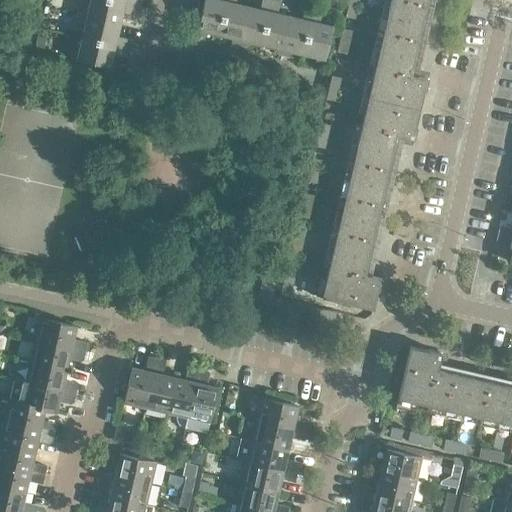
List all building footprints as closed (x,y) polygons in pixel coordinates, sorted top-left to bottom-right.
[(137,16),(139,7),(109,0),(89,0),(88,9),(83,8),(81,16),(119,24),(122,12),(137,16)] [(218,35),(226,0),(203,0),(195,34),(204,36),(205,32),(218,35)] [(238,44),(247,6),(235,4),(235,0),(226,0),(218,35),(232,38),(231,42),(238,44)] [(260,44),(270,0),(261,0),(259,9),(247,6),(238,44),(246,46),(247,41),(260,44)] [(280,54),(289,16),(277,13),(280,2),(272,0),(270,0),(260,44),(274,47),(273,52),(280,54)] [(365,274),(377,222),(397,135),(413,139),(416,126),(415,126),(423,90),(424,91),(427,78),(411,74),(428,0),(389,0),(328,266),(325,277),(315,274),(311,294),(373,308),(377,290),(378,290),(381,277),(365,274)] [(354,19),(356,7),(347,5),(345,17),(354,19)] [(303,54),(313,9),(304,7),(301,19),(289,16),(280,54),(288,56),(289,51),(303,54)] [(322,11),(313,9),(303,54),(316,57),(315,62),(323,64),(332,26),(319,23),(322,11)] [(116,37),(119,24),(81,16),(80,23),(84,24),(81,38),(130,49),(132,40),(116,37)] [(351,30),(343,29),(342,28),(339,40),(348,42),(351,30)] [(37,35),(34,48),(43,50),(46,37),(37,35)] [(128,58),(130,49),(81,38),(78,51),(73,50),(71,58),(109,67),(112,54),(128,58)] [(346,54),(348,42),(339,40),(336,52),(346,54)] [(331,75),(328,87),(337,89),(340,78),(331,75)] [(337,89),(328,87),(326,99),(335,101),(337,89)] [(329,125),(321,123),(320,123),(317,134),(326,136),(329,125)] [(324,148),(326,136),(317,134),(315,146),(324,148)] [(321,160),(313,158),(312,158),(309,169),(318,172),(321,160)] [(316,183),(318,172),(309,169),(306,181),(316,183)] [(313,195),(304,193),(301,204),(310,207),(313,195)] [(307,218),(310,207),(301,204),(298,216),(307,218)] [(72,245),(99,244),(98,225),(71,227),(72,245)] [(511,237),(511,228),(502,226),(498,228),(497,234),(511,237)] [(305,230),(296,228),(293,240),(302,242),(305,230)] [(511,237),(497,234),(496,240),(498,244),(509,246),(511,250),(510,259),(511,262),(511,237)] [(299,253),(302,242),(293,240),(290,251),(299,253)] [(284,276),(282,287),(291,290),(294,278),(284,276)] [(270,297),(273,283),(260,280),(257,294),(270,297)] [(75,326),(40,317),(35,339),(85,351),(87,342),(72,339),(75,326)] [(83,360),(85,351),(35,339),(30,360),(66,369),(68,356),(83,360)] [(511,385),(437,368),(440,356),(441,352),(433,350),(428,349),(428,350),(409,346),(395,408),(415,412),(417,402),(511,424),(511,385)] [(145,408),(157,358),(148,356),(146,365),(147,365),(150,367),(149,371),(131,367),(123,403),(145,408)] [(166,413),(174,377),(158,373),(159,369),(162,369),(163,369),(165,360),(157,358),(145,408),(166,413)] [(63,381),(66,369),(30,360),(26,380),(25,381),(75,393),(77,384),(63,381)] [(185,427),(199,368),(190,366),(187,380),(174,377),(166,413),(175,415),(175,416),(176,417),(176,418),(176,419),(176,420),(176,421),(176,422),(177,424),(179,425),(180,426),(181,426),(185,427)] [(207,370),(199,368),(185,427),(207,432),(217,387),(204,384),(207,370)] [(73,402),(75,393),(25,381),(26,380),(14,377),(9,399),(21,401),(20,403),(44,408),(44,409),(55,412),(59,398),(73,402)] [(262,397),(257,419),(306,431),(308,422),(294,419),(297,406),(262,397)] [(40,425),(44,409),(44,408),(20,403),(21,401),(9,399),(4,421),(54,432),(56,424),(46,421),(46,422),(45,426),(40,425)] [(304,440),(306,431),(257,419),(252,441),(287,449),(290,436),(304,440)] [(52,441),(54,432),(4,421),(0,436),(0,442),(34,450),(37,438),(52,441)] [(113,439),(136,445),(139,432),(116,427),(113,439)] [(388,437),(400,439),(402,430),(391,428),(388,437)] [(419,444),(421,435),(409,432),(407,441),(419,444)] [(433,437),(421,435),(419,444),(430,446),(433,437)] [(454,452),(456,443),(444,440),(442,449),(454,452)] [(283,466),(287,449),(252,441),(247,462),(297,473),(299,464),(289,462),(289,463),(288,467),(283,466)] [(30,467),(34,450),(0,442),(0,464),(44,475),(46,466),(36,464),(35,468),(30,467)] [(468,446),(456,443),(454,452),(466,455),(468,446)] [(386,448),(381,470),(416,479),(421,457),(386,448)] [(489,460),(492,451),(480,448),(478,457),(489,460)] [(192,451),(189,462),(201,465),(204,453),(192,451)] [(503,454),(492,451),(489,460),(501,463),(503,454)] [(120,453),(115,475),(150,483),(155,461),(120,453)] [(295,482),(297,473),(247,462),(242,483),(277,491),(281,474),(286,475),(285,479),(285,480),(295,482)] [(42,483),(44,475),(0,464),(0,486),(24,492),(27,480),(42,483)] [(185,464),(183,473),(194,476),(197,466),(185,464)] [(449,479),(457,481),(458,481),(462,466),(453,464),(449,479)] [(476,469),(468,468),(467,467),(464,482),(473,484),(476,469)] [(411,500),(416,479),(381,470),(376,492),(411,500)] [(145,505),(145,504),(150,483),(115,475),(110,496),(145,505)] [(191,493),(194,478),(185,476),(182,491),(191,493)] [(511,477),(508,477),(503,499),(511,501),(511,477)] [(273,508),(277,491),(242,483),(237,504),(272,511),(287,511),(289,507),(280,504),(279,505),(278,509),(273,508)] [(24,492),(0,486),(0,508),(15,511),(35,511),(36,508),(22,505),(24,492)] [(187,508),(191,493),(182,491),(178,506),(187,508)] [(408,511),(411,500),(376,492),(370,511),(408,511)] [(452,509),(455,494),(446,492),(443,507),(452,509)] [(151,511),(153,506),(145,504),(145,505),(110,496),(106,511),(151,511)] [(461,496),(457,510),(463,511),(466,511),(470,498),(461,496)] [(511,511),(511,501),(503,499),(493,497),(489,511),(511,511)]
